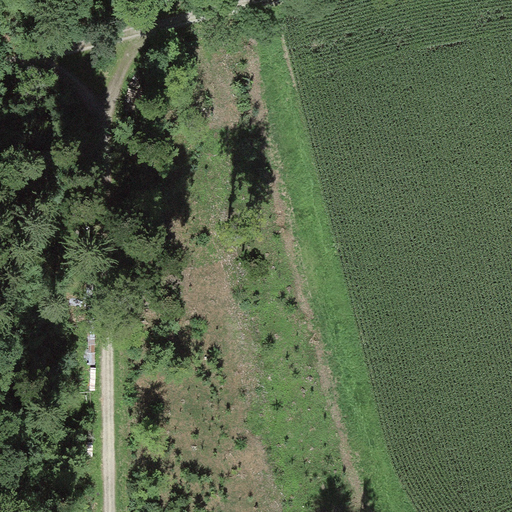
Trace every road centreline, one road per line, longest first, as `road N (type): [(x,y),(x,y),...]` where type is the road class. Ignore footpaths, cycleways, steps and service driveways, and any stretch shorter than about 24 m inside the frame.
road 1 (track): [(33,58),(69,76),(102,122),(115,511)]
road 2 (track): [(284,0),(0,66)]
